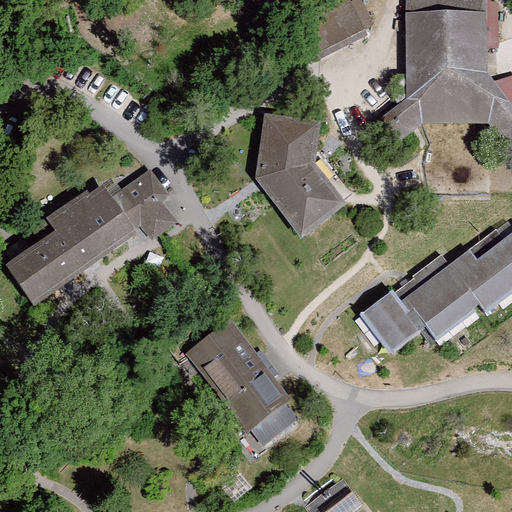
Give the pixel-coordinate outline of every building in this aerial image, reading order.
[(368,36),(365,29),(375,24),(363,0),(354,0),(351,2),(350,0),(347,0),(298,27),(316,63),(368,36)] [(406,0),(407,99),(379,120),(396,142),(423,124),(489,124),(506,147),(511,142),(511,76),(494,82),(487,74),(488,49),(499,49),(499,4),(487,0),(406,0)] [(322,122),(265,114),(256,178),(302,239),(347,204),(316,163),(322,122)] [(56,230),(6,265),(35,307),(142,230),(153,241),(178,221),(163,202),(170,195),(151,170),(113,196),(103,185),(90,194),(87,190),(47,218),(56,230)] [(361,316),(390,354),(425,327),(435,340),(480,306),(486,314),(511,294),(511,233),(503,240),(496,231),(449,266),(442,256),(361,316)] [(231,321),(187,354),(247,434),(251,430),(263,447),(300,419),(288,403),(292,400),(231,321)] [(372,511),(365,503),(363,505),(352,492),(325,511),(372,511)]
